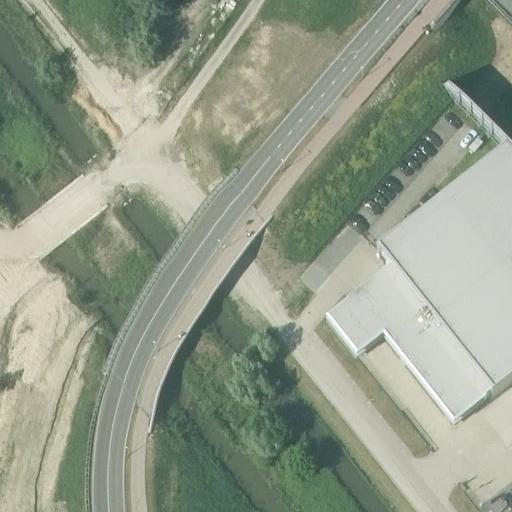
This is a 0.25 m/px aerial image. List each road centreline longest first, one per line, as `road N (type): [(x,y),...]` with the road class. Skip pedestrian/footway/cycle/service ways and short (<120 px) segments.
road 1 (tertiary): [(406,0),(248,182),(177,281),(122,389),(110,434),(109,511)]
road 2 (unclassified): [(431,511),(150,152)]
road 3 (unclassified): [(0,244),(25,244),(150,152)]
